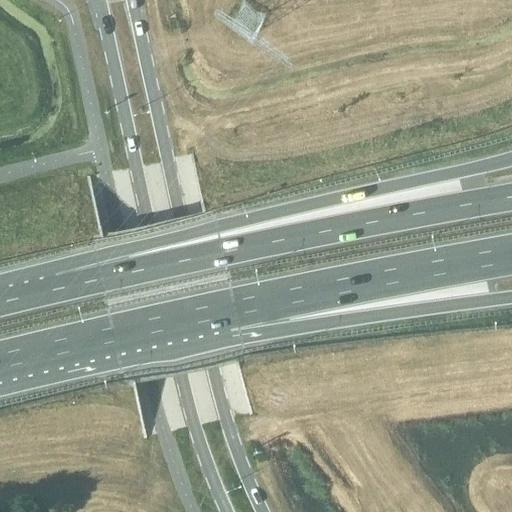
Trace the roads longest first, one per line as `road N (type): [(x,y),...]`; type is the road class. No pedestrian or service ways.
road 1 (tertiary): [(261,511),(211,371),(132,0)]
road 2 (tertiary): [(100,0),(189,415),(225,511)]
road 3 (trunk): [(511,159),(96,259),(58,289)]
road 4 (trunk): [(511,198),(58,289)]
road 5 (trunk): [(236,309),(511,257)]
road 6 (trunk): [(236,309),(511,298)]
road 7 (trunk): [(0,363),(236,309)]
